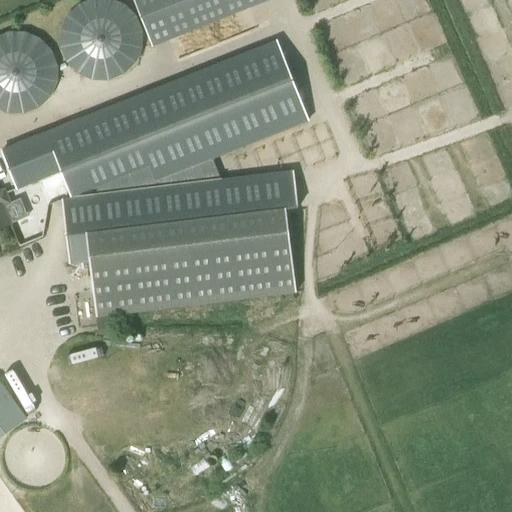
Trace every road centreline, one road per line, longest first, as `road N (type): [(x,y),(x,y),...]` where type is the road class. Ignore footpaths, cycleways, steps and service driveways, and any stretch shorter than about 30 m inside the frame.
road 1 (track): [(305,316),(343,321),(505,255)]
road 2 (track): [(330,319),(405,511)]
road 3 (track): [(305,337),(294,416),(262,475),(259,511)]
